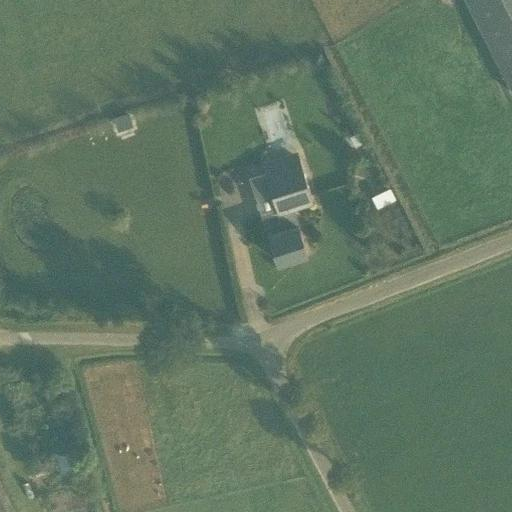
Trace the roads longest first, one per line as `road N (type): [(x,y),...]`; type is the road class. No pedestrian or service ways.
road 1 (unclassified): [(256,347),(511,249)]
road 2 (unclassified): [(0,341),(256,347)]
road 3 (unclassified): [(343,511),(256,347)]
